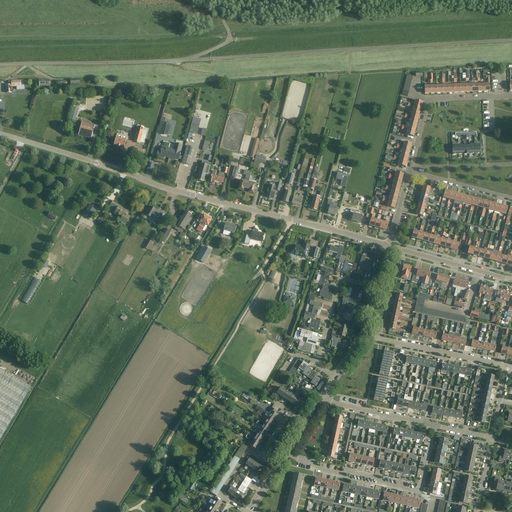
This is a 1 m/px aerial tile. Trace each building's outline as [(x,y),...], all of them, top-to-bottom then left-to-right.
[(12,86),(16,86),(16,90),(24,90),(24,85),(20,85),(20,80),(11,81),(9,81),(9,84),(11,84),(12,86)] [(165,105),(164,109),(178,113),(179,110),(165,105)] [(73,107),(69,120),(75,121),(79,108),(73,107)] [(82,121),(78,135),(83,136),(83,135),(86,136),(85,136),(85,137),(91,138),(91,139),(95,125),(82,121)] [(160,122),(157,133),(170,136),(172,125),(160,122)] [(137,128),(133,141),(144,144),(145,140),(147,132),(148,129),(144,128),(143,130),(137,128)] [(401,130),(407,131),(406,135),(413,137),(415,131),(408,129),(405,128),(402,128),(401,130)] [(115,140),(114,145),(124,147),(123,148),(124,148),(125,143),(126,139),(127,137),(126,137),(121,135),(117,134),(116,137),(115,140)] [(254,142),(250,157),(254,159),(258,143),(259,140),(255,138),(254,142)] [(161,151),(160,155),(178,160),(182,145),(176,144),(174,150),(162,147),(162,151),(161,150),(161,151)] [(186,146),(183,158),(182,163),(190,165),(195,148),(186,146)] [(266,158),(256,155),(254,161),(264,164),(266,158)] [(209,177),(210,172),(208,172),(209,166),(207,165),(207,163),(202,161),(200,168),(196,167),(195,171),(199,172),(197,180),(203,182),(205,176),(209,177)] [(246,192),(250,176),(251,172),(245,170),(243,175),(246,175),(244,181),(241,180),(238,190),(246,192)] [(337,173),(337,174),(335,174),(334,178),(336,178),(336,179),(342,181),(340,185),(345,187),(348,176),(337,173)] [(217,177),(215,184),(221,185),(222,181),(223,182),(225,176),(218,174),(217,177)] [(250,176),(246,192),(253,193),(255,184),(256,182),(252,181),(253,177),(250,176)] [(268,185),(266,192),(265,197),(273,199),(275,190),(279,191),(281,184),(277,182),(276,187),(268,185)] [(386,188),(385,190),(388,191),(387,194),(390,195),(397,197),(399,191),(391,189),(389,189),(386,188)] [(285,190),(284,196),(282,201),(288,203),(291,192),(285,190)] [(311,204),(310,209),(316,210),(318,206),(319,203),(321,203),(324,193),(320,192),(319,197),(314,195),(311,204)] [(456,193),(451,192),(449,199),(448,202),(447,205),(447,207),(449,207),(451,201),(454,202),(456,193)] [(456,193),(454,202),(454,203),(457,204),(456,208),(459,208),(462,195),(456,193)] [(383,197),(383,199),(386,200),(388,201),(396,203),(397,197),(390,195),(387,194),(386,198),(383,197)] [(462,195),(459,208),(461,209),(462,203),(466,203),(468,196),(462,195)] [(294,196),(293,199),(292,204),(300,206),(302,198),(294,196)] [(387,207),(389,207),(394,209),(396,203),(388,201),(386,200),(383,199),(382,201),(388,203),(387,207)] [(329,200),(328,202),(327,206),(330,207),(328,214),(335,216),(337,208),(337,204),(331,202),(332,200),(329,200)] [(483,208),(482,211),(481,214),(480,217),(484,218),(486,211),(485,210),(485,209),(489,210),(491,203),(485,201),(483,208)] [(117,210),(115,214),(122,218),(120,221),(126,225),(130,217),(127,215),(127,216),(126,215),(128,211),(123,208),(113,202),(110,206),(117,210)] [(83,215),(89,218),(95,207),(90,204),(83,215)] [(150,206),(145,215),(152,218),(157,221),(160,215),(155,212),(156,210),(150,206)] [(351,209),(351,210),(350,213),(353,214),(352,220),(360,223),(362,216),(361,216),(362,213),(351,209)] [(185,211),(182,215),(176,225),(185,230),(192,219),(190,217),(191,215),(185,211)] [(48,217),(55,221),(57,216),(50,212),(48,217)] [(208,226),(209,224),(212,219),(203,214),(201,217),(199,215),(196,220),(198,222),(201,223),(200,225),(199,225),(196,230),(200,233),(205,225),(208,226)] [(382,222),(380,229),(386,230),(388,223),(389,220),(386,219),(385,222),(382,222)] [(231,232),(230,235),(233,236),(234,233),(236,227),(230,225),(230,224),(222,222),(221,227),(221,229),(227,230),(227,231),(231,232)] [(161,231),(159,235),(166,239),(170,232),(165,229),(163,232),(161,231)] [(264,234),(259,233),(259,232),(252,231),(251,236),(246,235),(244,243),(249,245),(250,239),(262,242),(264,234)] [(434,236),(430,235),(428,242),(434,244),(436,237),(437,234),(434,234),(434,236)] [(147,242),(144,247),(144,248),(147,250),(148,249),(151,244),(152,242),(148,240),(147,242)] [(473,244),(472,247),(469,246),(467,253),(473,255),(475,248),(476,245),(477,242),(474,241),(474,244),(473,244)] [(299,259),(300,257),(306,258),(308,250),(310,245),(304,243),(303,247),(296,245),(295,250),(295,249),(294,250),(295,251),(293,250),(292,251),(290,257),(291,258),(299,260),(299,259)] [(488,245),(484,258),(490,260),(492,253),(494,246),(490,245),(491,244),(489,243),(488,245)] [(484,250),(481,250),(479,257),(484,258),(488,245),(486,245),(485,247),(484,247),(484,250)] [(211,251),(204,246),(196,259),(204,264),(211,251)] [(341,263),(343,256),(341,256),(343,247),(340,246),(339,248),(334,247),(335,247),(333,246),(333,247),(331,246),(329,251),(337,253),(336,258),(340,259),(339,263),(341,263)] [(320,248),(313,247),(311,256),(317,258),(320,248)] [(507,265),(509,258),(510,255),(511,252),(508,251),(506,257),(503,256),(501,263),(507,265)] [(355,270),(354,273),(361,275),(362,272),(364,273),(365,271),(366,271),(367,272),(367,271),(370,272),(372,267),(363,265),(366,256),(362,255),(357,271),(355,270)] [(343,256),(341,263),(344,264),(341,273),(349,275),(350,274),(350,273),(351,273),(354,274),(354,273),(355,270),(357,264),(353,263),(352,266),(348,265),(349,262),(345,261),(346,257),(343,256)] [(402,272),(400,278),(409,281),(411,274),(409,273),(411,267),(404,265),(403,268),(402,272)] [(333,270),(329,269),(321,267),(320,271),(325,272),(324,276),(321,276),(319,282),(326,284),(326,281),(328,281),(328,279),(329,279),(329,278),(329,276),(331,276),(332,274),(333,270)] [(423,278),(425,271),(418,269),(416,276),(414,275),(412,281),(415,282),(415,279),(418,280),(419,277),(423,278)] [(271,273),(269,278),(273,280),(277,272),(273,270),(272,271),(271,273)] [(423,278),(421,283),(427,285),(430,286),(430,285),(432,280),(429,279),(431,273),(425,271),(423,278)] [(444,276),(440,289),(442,289),(443,286),(447,287),(448,284),(448,283),(450,278),(444,276)] [(457,293),(461,281),(454,279),(452,287),(456,288),(455,292),(454,295),(456,296),(457,293)] [(461,281),(457,293),(459,294),(461,290),(464,291),(465,288),(466,283),(461,281)] [(325,286),(326,284),(319,282),(319,284),(323,285),(322,290),(321,290),(320,294),(329,297),(332,288),(325,286)] [(344,295),(343,298),(349,300),(350,298),(353,299),(353,300),(357,301),(357,299),(358,299),(358,298),(360,298),(362,294),(359,294),(360,290),(355,289),(356,287),(353,286),(353,288),(352,288),(352,289),(350,297),(344,295)] [(485,294),(487,287),(481,286),(479,293),(478,293),(477,297),(480,297),(481,293),(485,294)] [(487,287),(485,294),(491,296),(493,289),(487,287)] [(496,298),(502,300),(504,293),(498,291),(496,298)] [(510,294),(504,293),(502,300),(508,302),(510,294)] [(439,295),(438,302),(444,304),(446,297),(439,295)] [(345,301),(342,311),(341,314),(345,315),(345,313),(349,314),(352,314),(354,306),(351,306),(352,303),(349,302),(349,300),(343,298),(342,300),(345,301)] [(408,309),(408,308),(411,309),(411,307),(409,306),(404,305),(400,304),(401,301),(395,299),(394,305),(400,307),(408,309)] [(283,305),(293,308),(294,302),(285,300),(283,305)] [(308,316),(314,317),(315,315),(317,315),(317,313),(318,313),(318,312),(319,307),(321,308),(322,304),(310,301),(309,304),(314,305),(312,313),(309,313),(308,316)] [(423,308),(423,305),(416,303),(414,312),(425,314),(426,308),(423,308)] [(391,317),(397,319),(411,321),(411,319),(402,316),(402,314),(402,313),(399,312),(399,313),(393,311),(391,317)] [(308,328),(313,329),(318,330),(320,322),(314,320),(314,317),(308,316),(305,315),(305,318),(312,319),(310,324),(309,324),(308,328)] [(332,334),(338,336),(338,335),(342,336),(341,337),(345,337),(346,335),(347,334),(346,334),(348,326),(334,323),(333,328),(339,329),(338,333),(332,331),(332,334)] [(395,328),(396,324),(390,323),(389,329),(403,332),(404,330),(395,328)] [(302,329),(298,328),(297,328),(297,330),(301,331),(300,334),(306,335),(305,338),(309,339),(308,344),(316,346),(319,337),(312,335),(312,332),(302,329)] [(331,341),(332,341),(331,347),(334,348),(334,349),(342,351),(344,343),(340,342),(341,339),(337,338),(338,336),(332,334),(331,337),(332,337),(331,341)] [(304,343),(303,347),(302,347),(298,346),(297,350),(313,354),(316,346),(308,344),(304,343)] [(288,345),(286,350),(288,351),(289,349),(292,350),(291,352),(294,354),(294,352),(296,349),(294,348),(294,347),(288,345)] [(301,365),(299,368),(298,370),(297,371),(302,375),(302,374),(306,368),(308,365),(303,362),(302,363),(301,365)] [(436,363),(430,362),(429,368),(427,374),(428,374),(429,373),(430,372),(434,373),(436,363)] [(0,440),(31,387),(0,368),(0,440)] [(311,371),(306,368),(302,374),(307,377),(311,371)] [(317,374),(311,371),(307,377),(312,381),(315,377),(317,374)] [(320,380),(315,377),(312,381),(311,383),(316,386),(320,380)] [(283,397),(286,391),(281,388),(279,387),(277,390),(278,391),(277,394),(283,397)] [(425,387),(424,392),(423,397),(424,397),(425,392),(427,392),(427,390),(432,391),(433,389),(425,387)] [(286,391),(283,397),(288,401),(292,395),(293,393),(291,391),(289,393),(286,391)] [(294,405),(297,399),(292,395),(288,401),(294,405)] [(402,407),(408,408),(410,398),(407,397),(407,396),(405,395),(403,400),(402,407)] [(297,399),(294,405),(299,408),(303,403),(306,399),(303,397),(302,400),(298,397),(297,399)] [(421,404),(420,410),(426,412),(427,407),(429,407),(431,401),(428,400),(427,403),(424,402),(423,405),(421,404)] [(262,414),(274,421),(277,415),(275,414),(277,411),(271,408),(269,411),(270,411),(268,413),(266,412),(262,409),(260,412),(262,414)] [(266,420),(264,423),(270,427),(274,421),(262,414),(260,416),(266,420)] [(261,428),(266,432),(270,427),(264,423),(261,428)] [(257,434),(263,438),(266,432),(261,428),(257,434)] [(248,436),(259,443),(263,438),(257,434),(255,437),(251,435),(251,434),(249,433),(248,436)] [(250,445),(251,446),(256,449),(259,443),(248,436),(246,438),(248,440),(252,442),(250,445)] [(509,461),(511,451),(505,450),(504,454),(500,453),(499,461),(503,462),(503,459),(509,461)] [(336,459),(337,456),(334,455),(335,453),(328,451),(327,457),(336,459)] [(249,459),(247,463),(246,465),(244,469),(246,470),(249,467),(252,468),(255,463),(249,459)] [(254,470),(252,474),(255,476),(257,472),(258,472),(261,467),(255,463),(252,468),(254,470)] [(293,480),(301,482),(303,475),(294,473),(293,480)] [(499,481),(500,478),(495,477),(494,485),(497,486),(496,490),(503,491),(505,482),(499,481)] [(237,490),(234,496),(240,500),(243,494),(241,493),(244,488),(246,489),(248,486),(250,483),(245,479),(241,485),(237,490)] [(291,487),(300,489),(301,482),(293,480),(291,487)] [(509,493),(510,489),(511,488),(511,480),(511,483),(505,482),(503,491),(509,493)] [(193,481),(188,488),(192,490),(194,486),(195,487),(197,484),(193,481)] [(231,487),(230,488),(228,493),(234,496),(237,490),(235,489),(237,485),(233,483),(234,481),(233,481),(230,485),(232,486),(232,487),(231,487)] [(289,494),(298,496),(300,489),(291,487),(289,494)] [(288,501),(297,503),(298,496),(289,494),(288,501)] [(215,499),(212,505),(218,508),(221,503),(215,499)] [(295,510),(297,503),(288,501),(286,508),(295,510)]
